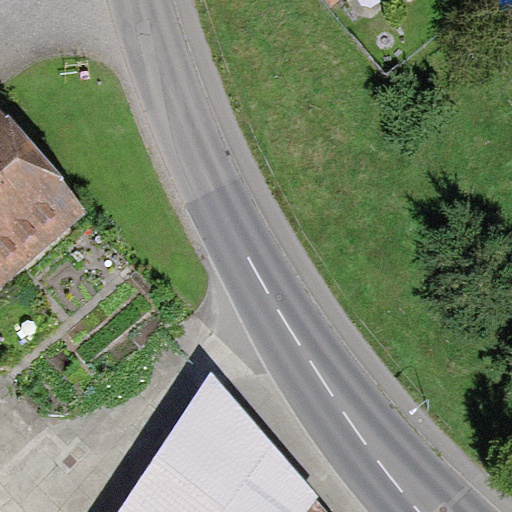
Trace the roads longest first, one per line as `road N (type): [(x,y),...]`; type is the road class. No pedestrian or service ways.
road 1 (tertiary): [(140,0),(159,78),(245,278),(373,453),(431,511)]
road 2 (unknown): [(270,311),(220,344),(150,419),(91,511)]
